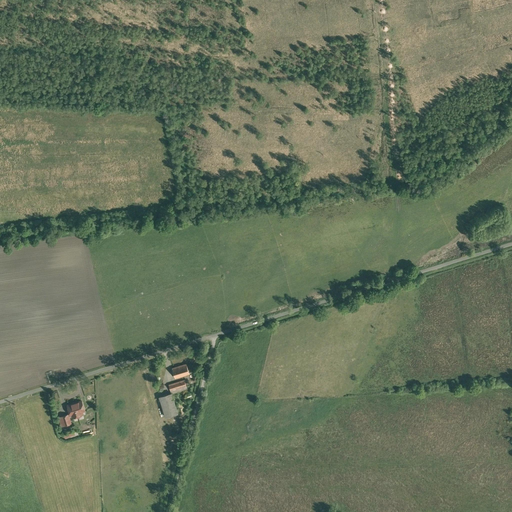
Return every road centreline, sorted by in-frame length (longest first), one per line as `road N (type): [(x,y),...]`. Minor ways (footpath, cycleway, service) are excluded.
road 1 (unclassified): [(0,402),(511,244)]
road 2 (track): [(215,335),(171,511)]
